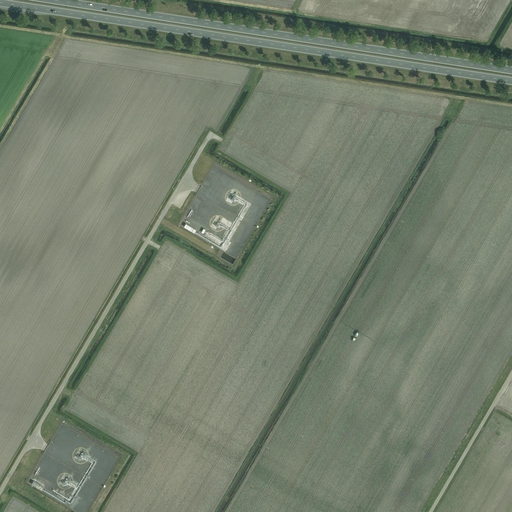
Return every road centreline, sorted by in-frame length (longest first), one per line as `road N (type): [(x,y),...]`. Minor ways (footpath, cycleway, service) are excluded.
road 1 (trunk): [(0,1),(511,80)]
road 2 (trunk): [(511,69),(56,0)]
